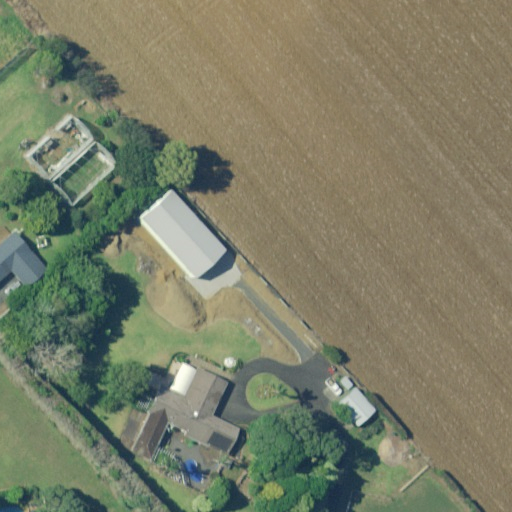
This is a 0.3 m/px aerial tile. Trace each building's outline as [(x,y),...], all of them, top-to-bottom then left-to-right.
[(92,139),(68,113),(23,155),(46,181),(92,139)] [(109,169),(91,149),(49,186),(67,206),(109,169)] [(220,249),(165,190),(133,221),(188,279),(220,249)] [(0,241),(0,277),(7,270),(23,288),(44,269),(10,232),(0,241)] [(135,382),(153,390),(148,401),(137,396),(131,409),(142,415),(125,450),(146,460),(162,426),(223,454),(236,428),(208,415),(223,382),(173,358),(163,378),(142,368),(135,382)] [(353,389),(357,385),(346,374),(337,382),(346,392),(333,404),(354,426),(371,410),(353,389)]
